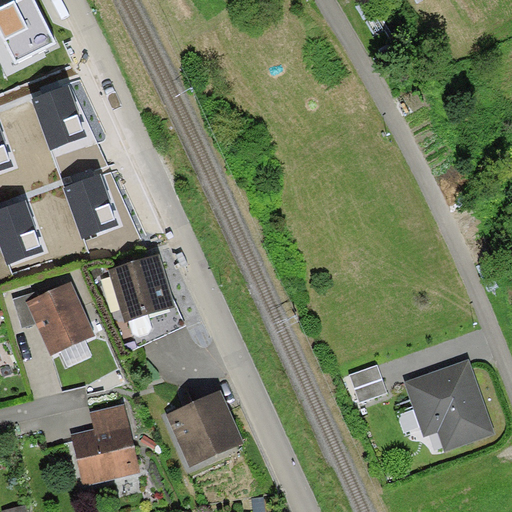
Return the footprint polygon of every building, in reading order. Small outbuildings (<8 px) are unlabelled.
[(0,12),(0,34),(17,66),(56,46),(32,0),(24,0),(17,4),(0,12)] [(77,103),(70,85),(32,98),(51,149),(88,136),(77,103)] [(3,131),(0,122),(0,169),(15,165),(3,131)] [(108,190),(102,173),(65,187),(83,238),(121,225),(108,190)] [(33,215),(27,199),(0,208),(0,241),(8,264),(45,251),(33,215)] [(129,321),(138,349),(186,326),(162,255),(108,273),(125,323),(129,321)] [(74,284),(34,301),(32,294),(14,300),(24,329),(37,324),(51,358),(97,338),(74,284)] [(489,435),(463,360),(398,382),(418,438),(435,433),(441,452),(489,435)] [(372,367),(340,379),(351,407),(383,395),(372,367)] [(169,417),(191,467),(242,444),(220,394),(169,417)] [(125,404),(86,413),(90,430),(73,434),(85,488),(141,475),(125,404)]
